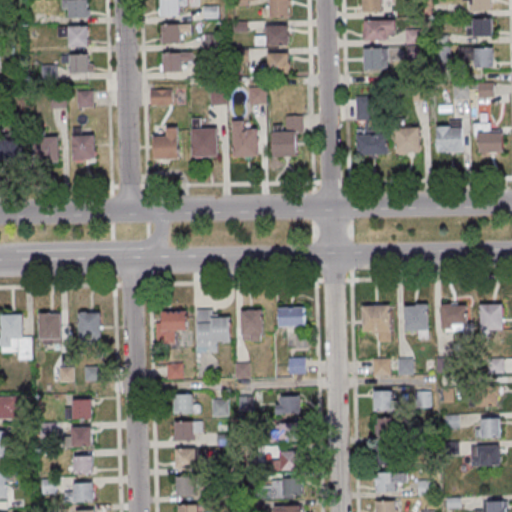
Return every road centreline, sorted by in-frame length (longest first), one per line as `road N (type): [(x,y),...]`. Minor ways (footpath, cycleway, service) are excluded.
road 1 (residential): [(338,511),(324,0)]
road 2 (tertiary): [(511,203),(128,211)]
road 3 (tertiary): [(130,262),(511,254)]
road 4 (residential): [(136,511),(130,262)]
road 5 (residential): [(128,211),(122,0)]
road 6 (tertiary): [(128,211),(0,213)]
